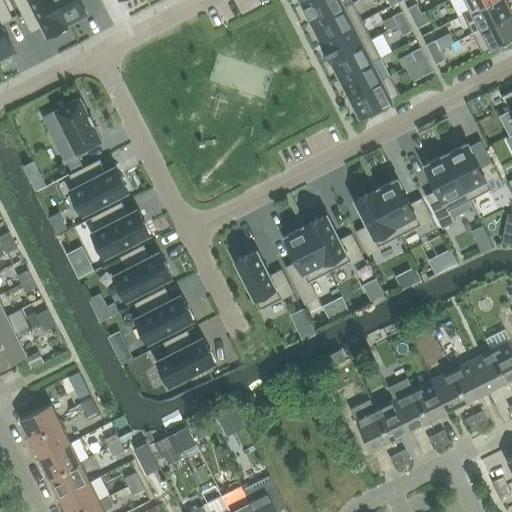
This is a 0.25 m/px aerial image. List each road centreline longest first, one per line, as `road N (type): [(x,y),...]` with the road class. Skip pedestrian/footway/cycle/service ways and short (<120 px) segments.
road 1 (residential): [(187,231),(511,68)]
road 2 (residential): [(99,54),(187,231)]
road 3 (residential): [(474,511),(457,479),(440,467),(354,511)]
